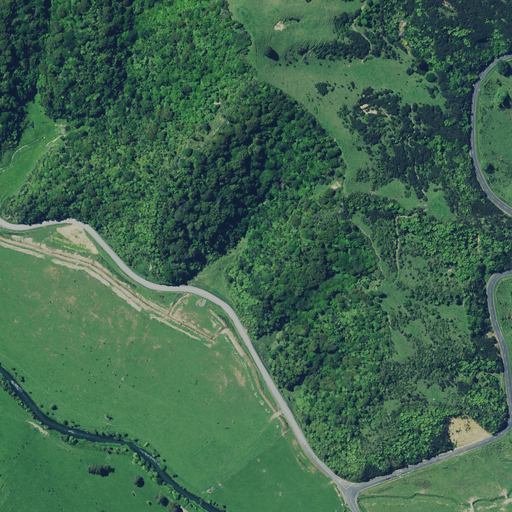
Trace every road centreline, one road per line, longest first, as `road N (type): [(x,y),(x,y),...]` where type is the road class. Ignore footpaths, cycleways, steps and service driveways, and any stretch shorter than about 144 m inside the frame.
road 1 (unclassified): [(352,491),(302,441),(232,310),(130,275),(79,225),(0,221)]
road 2 (unclassified): [(511,45),(475,70),(465,124),(468,161),(486,196),(511,212)]
road 3 (unclassified): [(511,413),(508,428),(488,440),(352,491)]
road 4 (unclassified): [(511,271),(497,276),(490,291),(511,412)]
